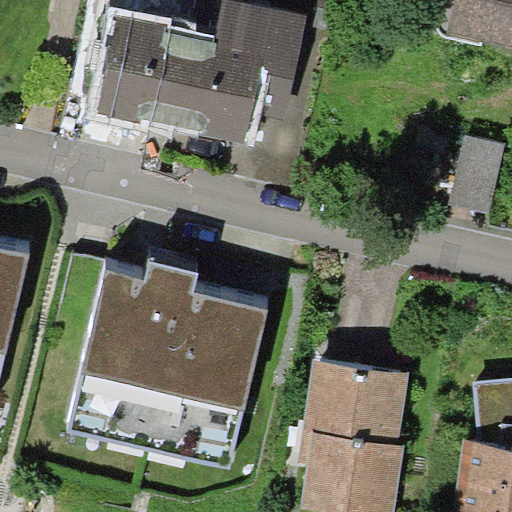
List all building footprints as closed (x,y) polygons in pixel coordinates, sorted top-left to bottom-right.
[(95,100),(167,116),(185,33),(151,26),(155,8),(118,0),(114,18),(100,15),(88,71),(101,74),(95,100)] [(464,27),(511,38),(511,0),(422,0),(419,16),(419,23),(422,28),(427,33),(461,41),(464,27)] [(218,40),(185,33),(167,116),(239,131),(245,102),(278,109),(297,17),(225,2),(218,40)] [(482,205),(496,146),(463,139),(449,198),(482,205)] [(0,233),(0,370),(28,239),(0,233)] [(193,278),(198,255),(148,245),(144,264),(105,256),(71,416),(234,450),(267,294),(193,278)] [(385,442),(396,370),(316,358),(307,420),(328,423),(323,456),(311,454),(303,505),(350,511),(380,511),(391,443),(385,442)] [(511,511),(511,382),(477,386),(482,439),(464,437),(463,446),(442,443),(432,511),(511,511)]
